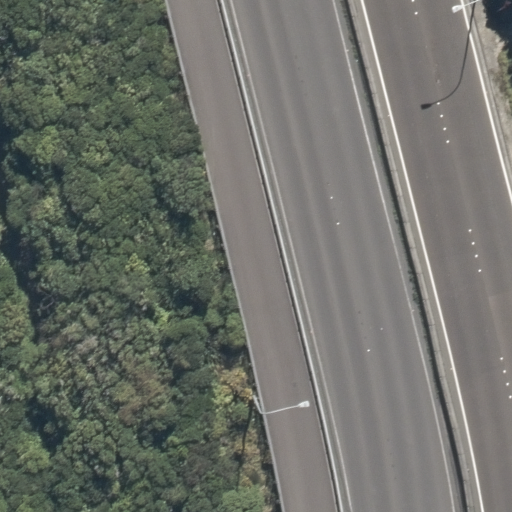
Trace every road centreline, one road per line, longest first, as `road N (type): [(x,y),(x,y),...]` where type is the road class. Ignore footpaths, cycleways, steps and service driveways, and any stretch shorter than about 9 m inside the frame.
road 1 (secondary): [(405,511),(388,403),(284,0)]
road 2 (secondary): [(413,0),(511,407)]
